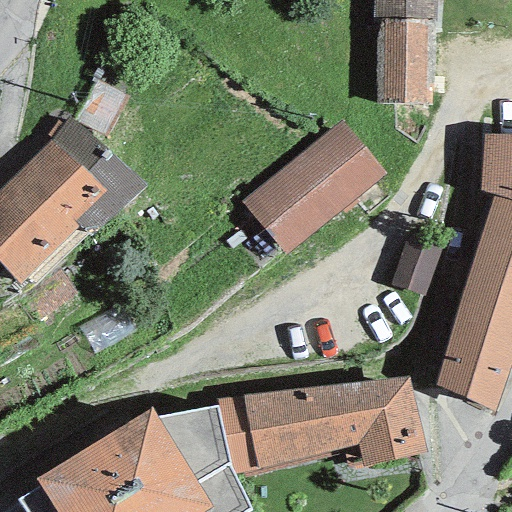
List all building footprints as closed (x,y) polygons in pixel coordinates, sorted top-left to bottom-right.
[(436,19),(435,0),(371,0),(371,18),(376,18),(424,19),(436,19)] [(423,104),(424,19),(376,18),(374,103),(423,104)] [(72,116),(0,188),(0,264),(20,285),(78,227),(90,238),(142,185),(72,116)] [(284,254),(385,173),(341,118),(240,199),(284,254)] [(511,134),(483,133),(482,160),(478,192),(491,195),(506,199),(511,201),(511,134)] [(491,195),(435,385),(449,390),(495,413),(511,364),(511,201),(506,199),(491,195)] [(424,296),(439,248),(404,237),(390,285),(424,296)] [(407,377),(215,398),(216,407),(234,474),(356,444),(359,468),(426,453),(407,377)] [(234,474),(216,407),(156,418),(152,408),(33,479),(39,487),(19,498),(27,511),(244,511),(249,510),(234,474)]
